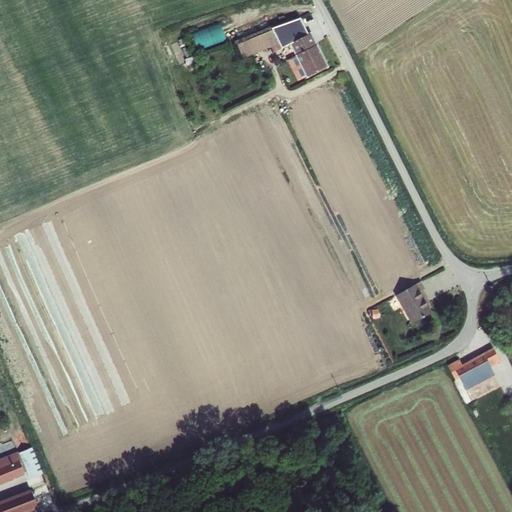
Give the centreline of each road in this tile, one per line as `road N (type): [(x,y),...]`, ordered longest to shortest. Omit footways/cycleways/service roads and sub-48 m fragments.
road 1 (unclassified): [(60,511),(443,353),(471,323),(472,273)]
road 2 (unclassified): [(472,273),(439,242),(316,0)]
